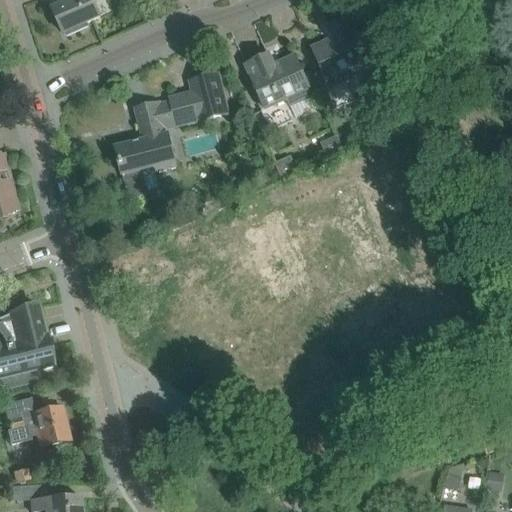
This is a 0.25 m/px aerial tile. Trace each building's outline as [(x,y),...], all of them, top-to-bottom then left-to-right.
[(63,35),(100,18),(92,0),(51,0),(55,9),(52,10),(63,35)] [(371,63),(360,38),(352,20),(329,30),(334,40),(313,50),(330,88),(346,81),(343,76),(371,63)] [(317,109),(303,76),(294,58),(274,67),(269,57),(246,67),(265,110),(286,100),(295,119),(317,109)] [(167,131),(229,116),(229,114),(228,114),(219,77),(220,77),(219,76),(189,84),(190,85),(193,93),(170,99),(171,103),(160,106),(160,105),(135,111),(143,142),(116,149),(128,197),(144,193),(139,174),(157,169),(159,175),(177,171),(167,131)] [(17,211),(3,157),(0,157),(0,215),(4,220),(17,211)] [(407,160),(400,163),(404,174),(412,171),(407,160)] [(369,167),(336,182),(345,201),(378,186),(369,167)] [(412,171),(404,174),(409,185),(416,182),(412,171)] [(378,186),(345,201),(354,220),(387,205),(378,186)] [(417,200),(409,203),(414,215),(421,211),(417,200)] [(287,204),(254,219),(263,239),(296,224),(287,204)] [(387,205),(354,220),(362,238),(395,223),(387,205)] [(421,211),(414,215),(418,226),(426,223),(421,211)] [(395,223),(362,238),(371,258),(404,243),(395,223)] [(296,224),(263,239),(272,257),(304,242),(296,224)] [(169,247),(145,258),(155,280),(189,264),(179,243),(191,238),(186,226),(164,236),(169,247)] [(236,238),(228,241),(233,252),(240,249),(236,238)] [(304,242),(272,257),(280,276),(313,261),(304,242)] [(240,249),(233,252),(238,263),(245,260),(240,249)] [(228,256),(217,261),(220,268),(231,263),(228,256)] [(313,261),(280,276),(289,295),(322,280),(313,261)] [(231,263),(220,268),(224,276),(235,271),(231,263)] [(189,264),(155,280),(161,295),(196,280),(189,264)] [(252,275),(245,278),(250,289),(257,286),(252,275)] [(196,280),(161,295),(168,311),(203,295),(196,280)] [(257,286),(250,289),(255,300),(262,297),(257,286)] [(437,289),(415,299),(431,334),(452,324),(457,335),(469,330),(459,309),(448,313),(437,289)] [(203,295),(168,311),(178,332),(202,321),(207,332),(229,322),(224,311),(213,316),(203,295)] [(415,299),(395,308),(411,343),(431,334),(415,299)] [(0,393),(41,383),(38,372),(52,368),(51,365),(54,364),(51,352),(48,353),(45,338),(44,338),(37,306),(28,310),(27,307),(15,312),(16,315),(0,321),(0,393)] [(395,308),(376,317),(391,352),(411,343),(395,308)] [(376,317),(354,327),(365,351),(354,356),(364,378),(375,373),(370,362),(391,352),(376,317)] [(336,341),(328,344),(333,355),(341,352),(336,341)] [(341,352),(333,355),(338,366),(346,363),(341,352)] [(273,364),(252,393),(270,406),(290,376),(273,364)] [(446,367),(435,371),(438,379),(449,374),(446,367)] [(423,369),(412,374),(415,381),(427,377),(423,369)] [(351,373),(343,376),(348,387),(356,384),(351,373)] [(290,376),(270,406),(286,418),(307,388),(290,376)] [(356,384),(348,387),(353,398),(360,395),(356,384)] [(307,388),(286,418),(303,429),(324,400),(307,388)] [(40,450),(50,447),(70,443),(62,408),(34,415),(30,400),(3,406),(7,422),(9,422),(14,443),(37,437),(40,450)] [(324,400),(303,429),(320,442),(341,413),(324,400)] [(442,432),(450,453),(472,445),(464,424),(442,432)] [(395,475),(413,467),(447,453),(440,434),(387,456),(395,475)] [(81,511),(80,499),(30,502),(30,511),(81,511)]
